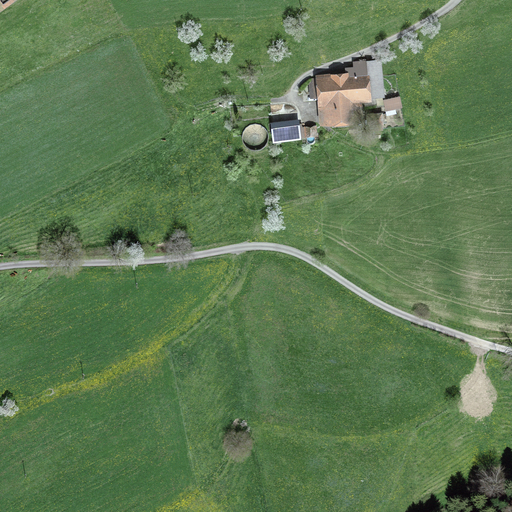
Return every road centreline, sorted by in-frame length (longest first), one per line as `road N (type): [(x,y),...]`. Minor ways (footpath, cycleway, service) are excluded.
road 1 (unclassified): [(0,267),(277,247),(385,306),(511,352)]
road 2 (track): [(484,343),(475,372),(430,415),(361,434),(248,425),(209,479),(161,511)]
road 3 (track): [(241,247),(211,298),(168,337),(0,423)]
road 4 (track): [(252,246),(259,219),(351,190),(375,174),(375,153),(344,141)]
